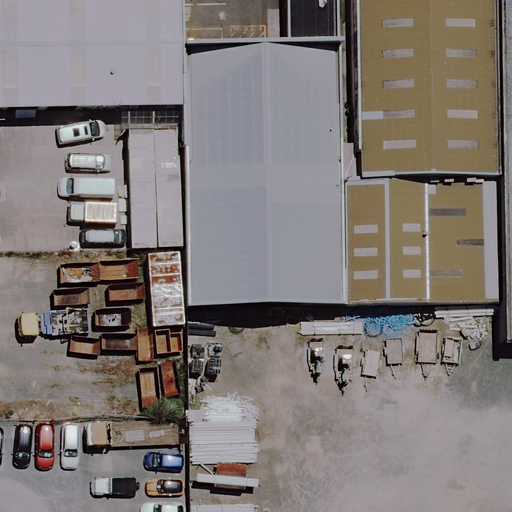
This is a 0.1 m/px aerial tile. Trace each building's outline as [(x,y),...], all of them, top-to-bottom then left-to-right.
[(0,0),(0,106),(185,104),(182,42),(181,0),(0,0)] [(288,0),(289,37),(340,36),(337,0),(288,0)] [(507,297),(498,0),(359,0),(360,139),(340,140),(343,181),(345,301),(507,297)] [(511,0),(498,0),(507,297),(510,338),(511,337),(511,0)] [(188,303),(345,301),(343,181),(340,140),(340,36),(289,37),(182,42),(185,104),(188,303)]
